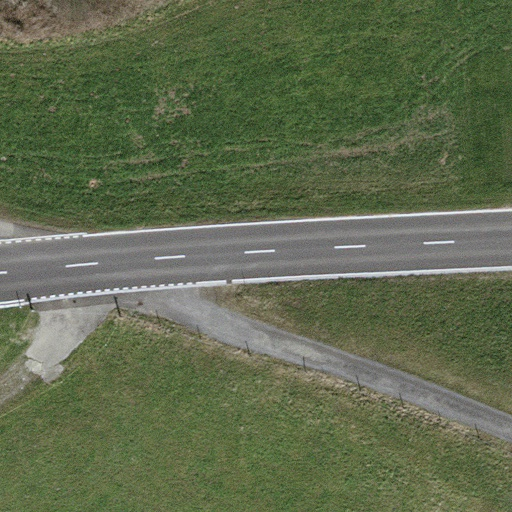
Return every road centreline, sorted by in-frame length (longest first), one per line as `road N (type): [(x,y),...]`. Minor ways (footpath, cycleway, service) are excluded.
road 1 (tertiary): [(511,243),(0,281)]
road 2 (track): [(511,418),(463,392),(206,313),(153,267)]
road 3 (track): [(0,394),(29,380),(54,274)]
